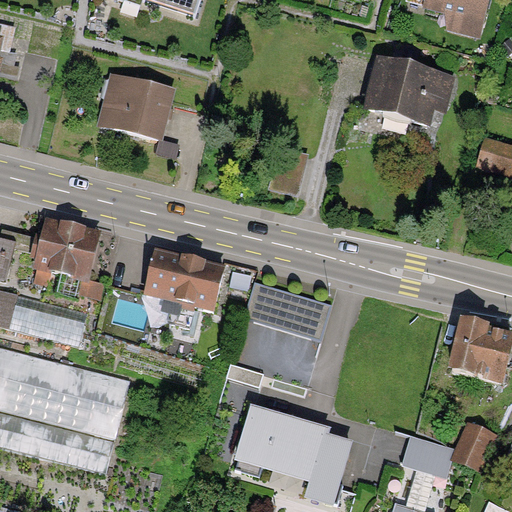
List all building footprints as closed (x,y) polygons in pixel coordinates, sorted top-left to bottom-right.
[(199,0),(122,0),(193,22),(199,0)] [(491,0),(425,0),(422,14),(446,20),(443,32),(482,41),(491,0)] [(455,80),(374,61),(362,112),(428,128),(432,110),(447,114),(455,80)] [(173,94),(109,78),(95,130),(160,147),(173,94)] [(511,178),(511,144),(488,138),(480,169),(511,178)] [(268,193),(297,201),(309,156),(279,148),(268,193)] [(96,238),(37,225),(26,275),(85,287),(96,238)] [(0,281),(9,247),(0,245),(0,281)] [(223,271),(151,254),(140,300),(212,317),(223,271)] [(243,321),(319,342),(329,307),(253,286),(243,321)] [(0,290),(0,327),(85,344),(92,308),(0,290)] [(440,378),(498,393),(511,340),(453,326),(440,378)] [(0,446),(113,473),(135,379),(0,346),(0,446)] [(229,470),(339,500),(351,458),(325,451),(330,434),(245,411),(229,470)] [(405,510),(393,506),(391,511),(425,511),(435,480),(450,484),(460,452),(410,437),(400,470),(415,474),(405,510)] [(511,468),(511,443),(502,464),(511,468)] [(511,511),(490,502),(485,511),(511,511)]
